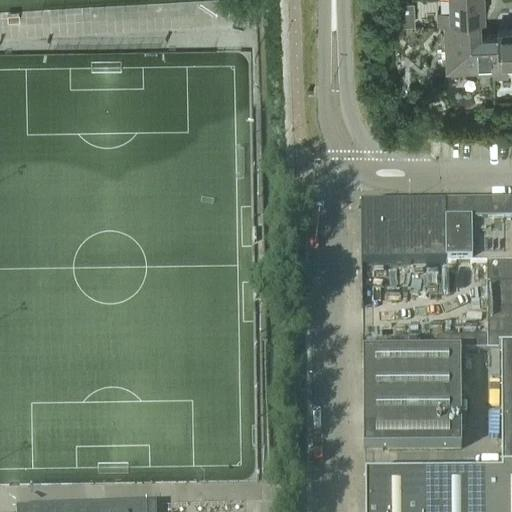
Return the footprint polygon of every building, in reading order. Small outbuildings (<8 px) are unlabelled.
[(400,0),(400,24),(414,24),(414,0),(400,0)] [(480,18),(480,19),(484,19),(483,0),(448,0),(449,12),(437,12),(437,20),(480,18)] [(446,73),(481,35),(480,19),(480,18),(437,20),(437,27),(444,27),(446,64),(449,67),(446,71),(446,73)] [(499,77),(507,77),(507,65),(511,64),(511,30),(497,31),(497,35),(498,35),(499,77)] [(498,35),(497,35),(481,35),(446,73),(448,73),(451,69),(455,73),(492,71),(492,78),(499,77),(498,35)] [(493,114),(493,106),(483,106),(483,114),(493,114)] [(438,351),(500,351),(511,351),(511,207),(444,208),(445,266),(486,265),(487,338),(438,339),(438,351)] [(445,266),(444,208),(360,208),(360,266),(445,266)] [(511,351),(500,351),(501,471),(511,470),(511,351)] [(362,450),(460,450),(460,353),(362,353),(362,450)] [(511,511),(511,470),(501,471),(501,476),(364,477),(364,511),(511,511)]
